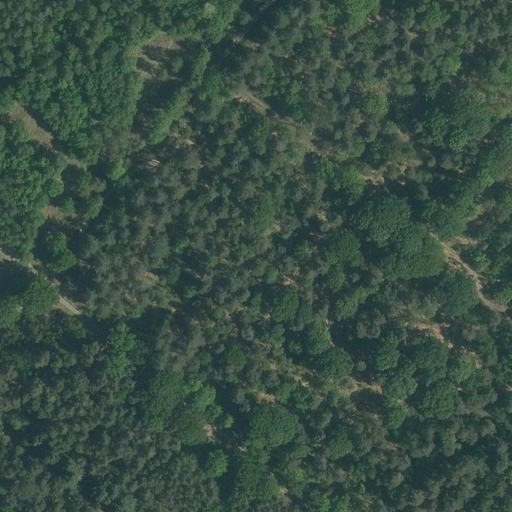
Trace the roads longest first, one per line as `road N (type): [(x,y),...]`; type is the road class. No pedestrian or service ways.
road 1 (track): [(36,271),(324,511)]
road 2 (track): [(231,444),(413,223)]
road 3 (track): [(36,271),(209,64)]
road 4 (track): [(209,64),(413,223)]
road 5 (track): [(413,223),(511,106)]
road 6 (track): [(413,223),(511,301)]
